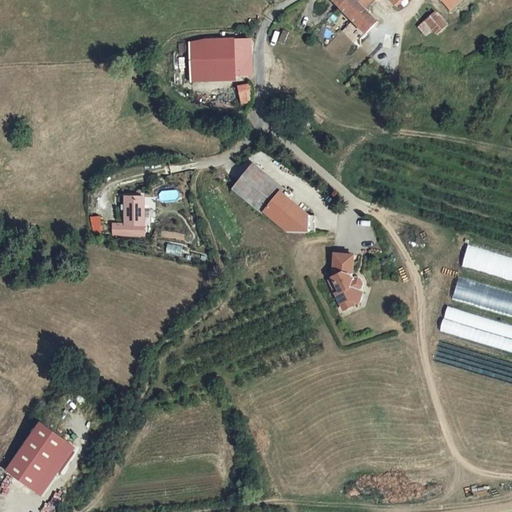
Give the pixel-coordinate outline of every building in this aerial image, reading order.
[(356,0),(335,0),(371,36),(382,25),(371,14),(356,0)] [(356,0),(371,14),(380,6),(374,0),(356,0)] [(447,0),(456,13),(469,0),(447,0)] [(437,10),(418,27),(429,39),(448,22),(437,10)] [(193,59),(195,83),(238,78),(237,42),(193,46),(193,59)] [(179,84),(195,83),(193,59),(178,59),(179,84)] [(252,99),(249,85),(239,87),(241,103),(252,101),(252,99)] [(259,166),(236,190),(266,214),(268,212),(284,193),(287,189),(259,166)] [(314,216),(284,193),(268,212),(293,233),(315,233),(314,216)] [(145,224),(146,197),(128,197),(126,224),(116,224),(115,234),(144,234),(145,224)] [(462,269),(511,281),(511,259),(468,248),(462,269)] [(360,254),(339,254),(339,278),(342,283),(334,286),(344,309),(358,304),(358,307),(366,307),(365,295),(370,292),(365,282),(355,287),(352,279),(360,276),(360,254)] [(511,293),(458,281),(453,302),(511,316),(511,293)] [(441,333),(511,351),(511,325),(448,308),(441,333)] [(72,437),(44,418),(10,468),(38,487),(72,437)] [(80,443),(72,437),(38,487),(46,493),(80,443)]
